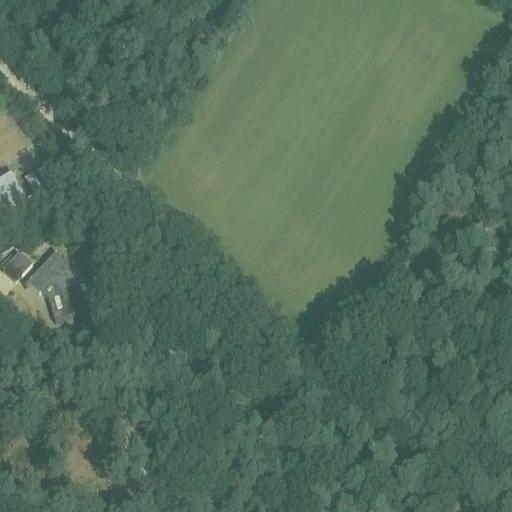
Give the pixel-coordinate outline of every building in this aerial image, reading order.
[(0,164),(20,158),(9,126),(0,129),(0,164)] [(0,186),(0,234),(32,215),(11,181),(10,180),(0,186)] [(32,268),(18,256),(8,267),(22,279),(32,268)] [(59,295),(68,321),(88,314),(78,282),(54,259),(28,286),(39,296),(49,285),(59,295)] [(94,447),(70,460),(86,490),(87,490),(92,501),(109,492),(104,481),(104,480),(98,468),(104,465),(94,447)]
